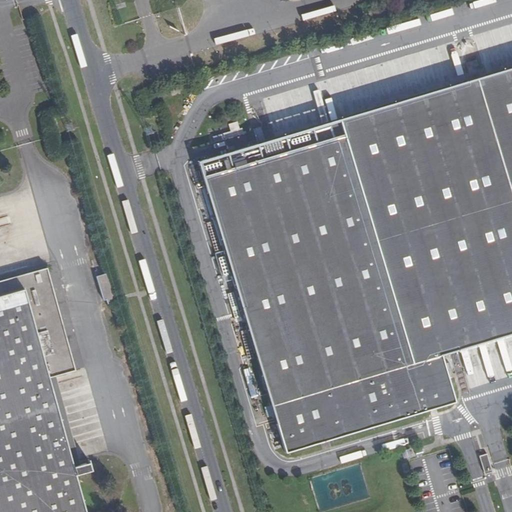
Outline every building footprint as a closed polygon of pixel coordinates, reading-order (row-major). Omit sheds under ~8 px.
[(188,72),(177,75),(180,81),(190,78),(188,72)] [(511,74),(197,169),(285,460),(436,415),(439,415),(444,413),(448,410),(450,407),(452,402),(451,397),(441,363),(511,341),(511,74)] [(179,85),(169,88),(171,94),(180,91),(179,85)] [(0,511),(85,511),(75,475),(73,467),(49,378),(75,371),(47,268),(0,280),(0,511)] [(107,273),(96,277),(103,301),(115,297),(107,273)] [(487,454),(479,456),(484,472),(492,469),(487,454)] [(88,462),(73,467),(75,475),(91,470),(88,462)]
